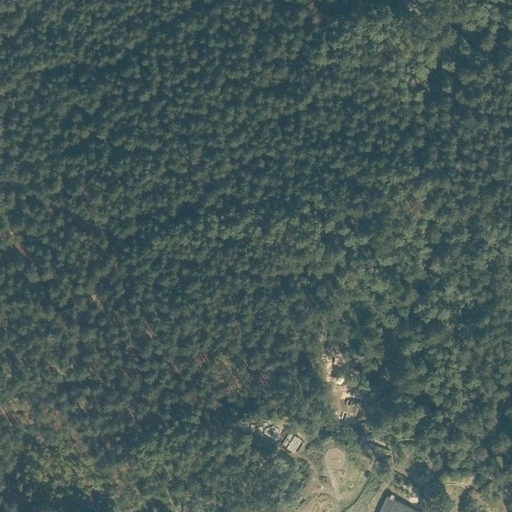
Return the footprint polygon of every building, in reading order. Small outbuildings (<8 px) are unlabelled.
[(257,416),(251,413),(248,421),(254,423),(257,416)] [(283,419),(272,413),(270,416),(268,420),(267,420),(262,428),(278,436),(282,429),(279,427),(282,422),(285,423),(289,416),(286,414),(283,419)] [(302,431),(289,423),(280,437),(292,446),(294,444),(296,445),(303,435),(301,434),(302,431)] [(375,427),(370,441),(385,446),(390,432),(375,427)] [(420,448),(406,468),(417,476),(417,475),(418,474),(419,473),(420,471),(421,470),(422,469),(424,470),(423,472),(432,478),(440,467),(429,459),(432,456),(431,456),(420,448)] [(328,450),(324,457),(328,468),(339,469),(345,461),(344,453),(337,449),(328,450)] [(473,496),(470,498),(478,508),(492,498),(485,487),(484,488),(483,488),(483,489),(482,489),(481,490),(480,490),(480,491),(478,492),(477,490),(478,489),(478,488),(477,487),(470,492),(473,496)] [(421,511),(394,498),(391,497),(387,495),(378,511),(421,511)]
